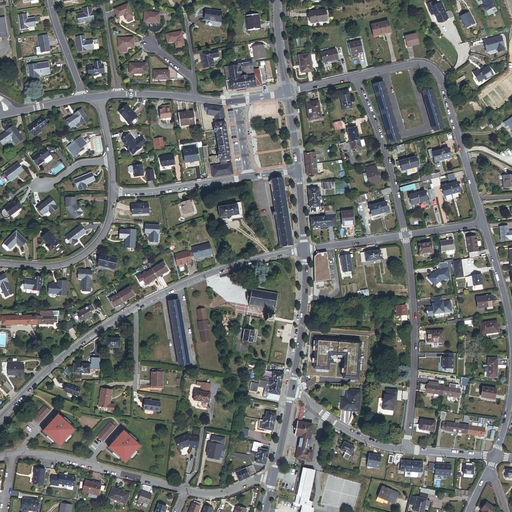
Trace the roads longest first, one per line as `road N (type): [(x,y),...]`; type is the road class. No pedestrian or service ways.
road 1 (residential): [(355,76),(420,63),(435,71),(483,223)]
road 2 (residential): [(405,235),(414,316),(405,450)]
road 3 (residential): [(304,250),(243,262),(135,307)]
road 4 (residential): [(135,307),(57,360),(0,418)]
road 5 (residential): [(13,453),(72,459),(184,490)]
road 6 (residential): [(355,76),(405,235)]
road 7 (residential): [(0,263),(72,262),(104,231),(112,194)]
road 8 (tertiary): [(291,391),(304,250)]
road 9 (residential): [(246,177),(112,194)]
road 10 (residential): [(291,391),(349,432),(405,450)]
road 11 (residential): [(483,223),(511,342)]
